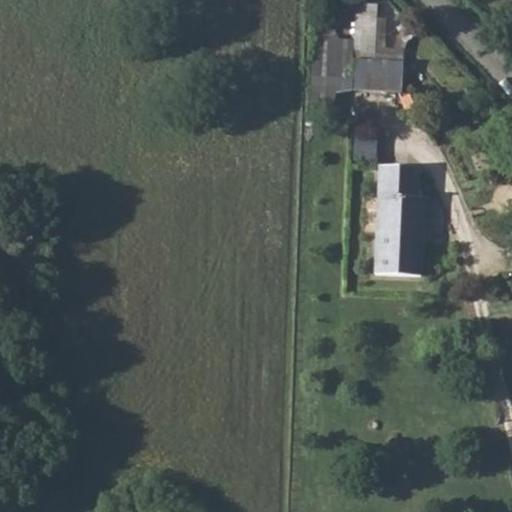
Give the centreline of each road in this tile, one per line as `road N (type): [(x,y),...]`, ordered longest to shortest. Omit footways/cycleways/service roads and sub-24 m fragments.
road 1 (unknown): [(511,394),(454,202)]
road 2 (unclassified): [(430,0),(511,89)]
